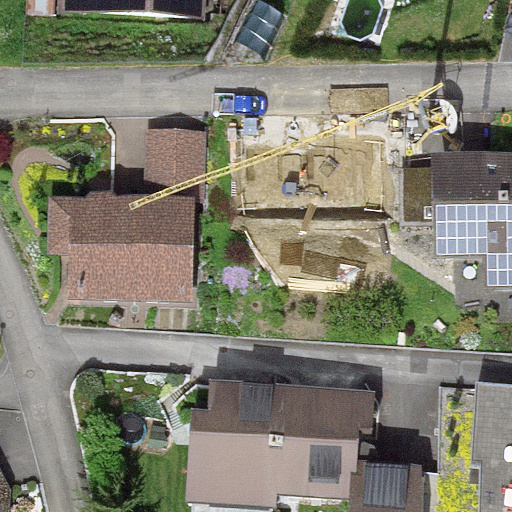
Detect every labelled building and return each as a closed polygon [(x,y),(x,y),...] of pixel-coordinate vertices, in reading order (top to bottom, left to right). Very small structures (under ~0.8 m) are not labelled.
[(23,0),(22,18),(51,20),(51,0),(23,0)] [(61,0),(60,15),(195,22),(196,0),(61,0)] [(511,257),(511,176),(397,178),(398,231),(438,230),(439,258),(511,257)] [(184,217),(114,215),(106,206),(90,206),(81,214),(80,247),(73,254),(71,299),(181,302),(184,217)] [(511,511),(511,396),(472,394),(467,475),(476,475),(475,511),(511,511)] [(415,511),(416,477),(372,475),(373,464),(368,457),(360,453),(351,453),(354,403),(209,395),(207,425),(190,423),(184,511),(204,511),(271,511),(272,501),(348,506),(347,511),(415,511)]
